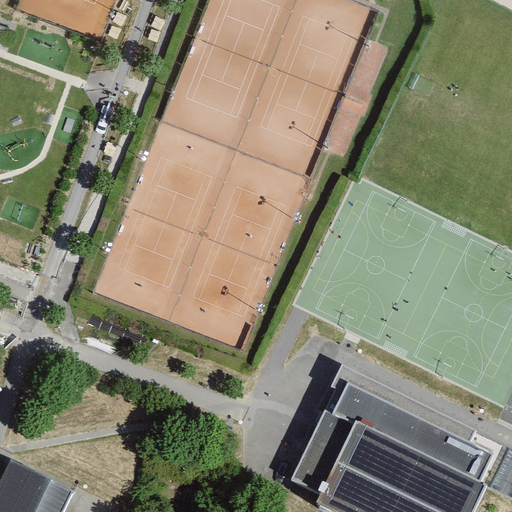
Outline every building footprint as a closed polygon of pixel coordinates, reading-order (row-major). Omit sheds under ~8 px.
[(388,49),(369,41),(325,150),(344,158),(388,49)] [(346,374),(294,485),(323,499),(318,509),(325,511),(474,511),(483,493),(475,489),(489,460),(467,449),(474,434),(346,374)] [(511,451),(509,450),(503,462),(511,466),(511,451)] [(511,466),(503,462),(490,486),(511,497),(511,466)] [(0,511),(64,511),(71,498),(12,469),(0,493),(0,511)]
